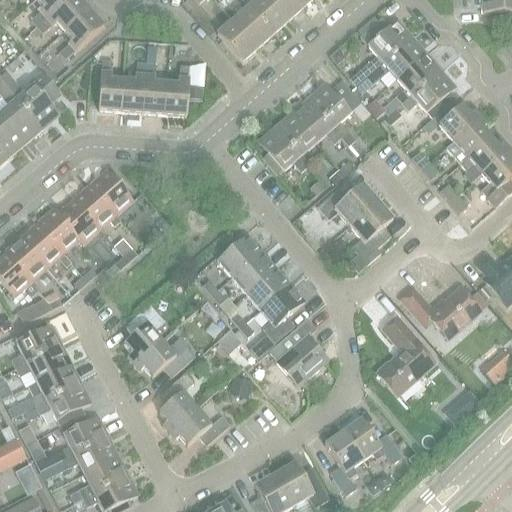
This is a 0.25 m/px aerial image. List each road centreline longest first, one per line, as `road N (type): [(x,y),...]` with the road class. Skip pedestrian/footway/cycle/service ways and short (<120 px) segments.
road 1 (residential): [(338,309),(349,375),(330,408),(288,442),(172,499)]
road 2 (residential): [(0,212),(78,150),(186,153),(204,143)]
road 3 (residential): [(338,309),(426,230),(455,251),(511,209)]
road 4 (residential): [(172,499),(73,309)]
road 5 (residential): [(204,143),(338,309)]
road 6 (residential): [(251,101),(178,20),(106,0)]
road 7 (residential): [(251,101),(365,0)]
road 8 (residential): [(410,0),(458,39),(492,95)]
